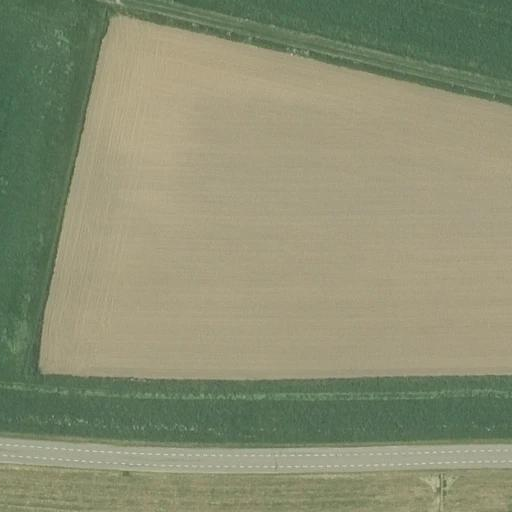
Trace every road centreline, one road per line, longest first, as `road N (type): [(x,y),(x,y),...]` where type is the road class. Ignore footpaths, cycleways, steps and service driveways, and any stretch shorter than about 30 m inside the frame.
road 1 (tertiary): [(0,456),(198,466),(511,461)]
road 2 (track): [(511,94),(108,0)]
